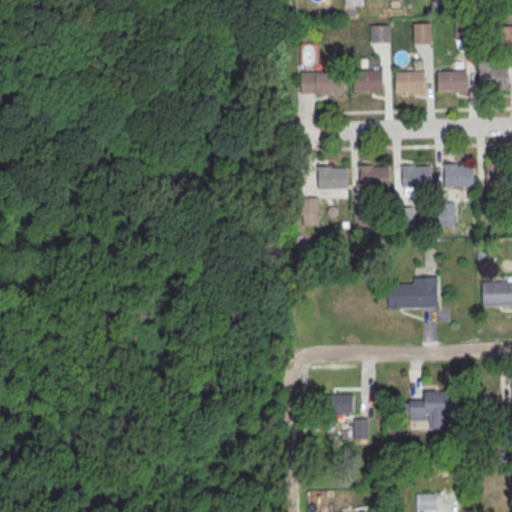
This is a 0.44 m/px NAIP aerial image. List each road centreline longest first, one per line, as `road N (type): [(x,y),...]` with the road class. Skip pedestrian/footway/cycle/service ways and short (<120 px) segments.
road 1 (residential): [(511,351),(307,357),(292,364)]
road 2 (residential): [(511,125),(292,130)]
road 3 (residential): [(292,364),(285,380),(289,511)]
